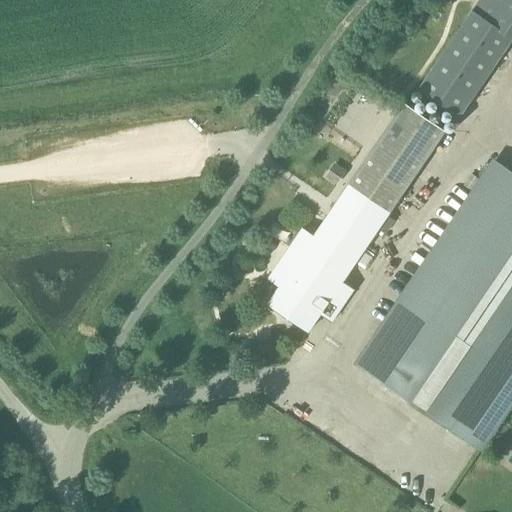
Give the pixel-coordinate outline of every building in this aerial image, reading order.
[(459,117),(511,38),(511,37),(479,15),(471,10),(418,89),(459,117)] [(336,204),(267,304),(308,332),(320,314),(330,300),(341,308),(353,290),(342,282),(376,231),(444,131),(404,104),(336,204)] [(317,120),(310,117),(305,126),(311,130),(317,120)] [(327,177),(338,185),(344,175),(333,168),(327,177)] [(511,172),(509,170),(371,374),(465,439),(511,369),(511,172)]
